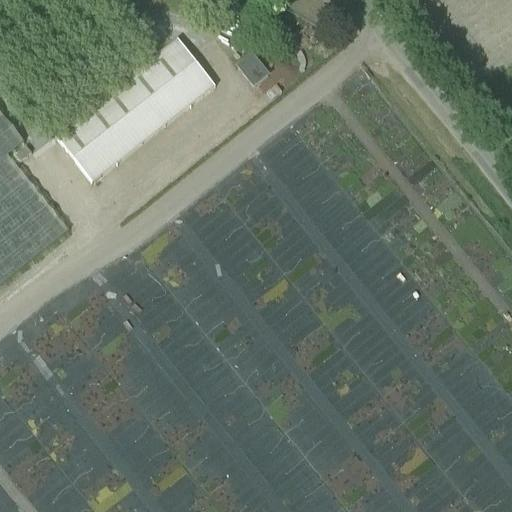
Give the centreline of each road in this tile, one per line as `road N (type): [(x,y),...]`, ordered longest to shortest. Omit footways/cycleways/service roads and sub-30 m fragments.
road 1 (unclassified): [(0,314),(166,178),(391,35)]
road 2 (unclassified): [(511,183),(391,35)]
